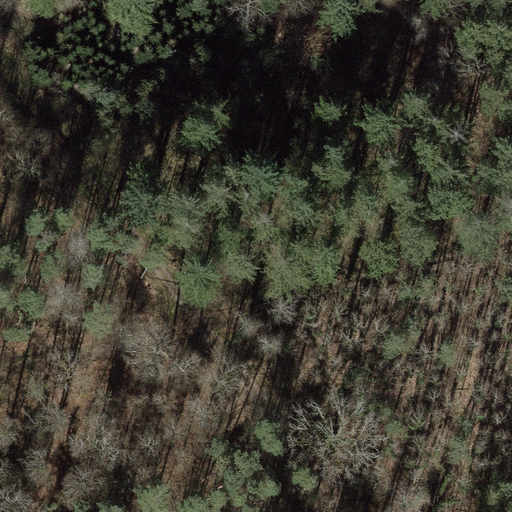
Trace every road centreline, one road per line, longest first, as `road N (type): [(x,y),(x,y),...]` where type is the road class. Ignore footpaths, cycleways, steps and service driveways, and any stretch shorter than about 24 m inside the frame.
road 1 (track): [(345,511),(0,68)]
road 2 (track): [(0,363),(138,339),(196,320)]
